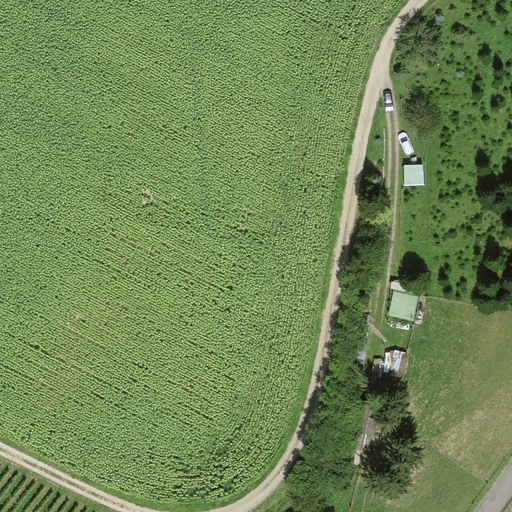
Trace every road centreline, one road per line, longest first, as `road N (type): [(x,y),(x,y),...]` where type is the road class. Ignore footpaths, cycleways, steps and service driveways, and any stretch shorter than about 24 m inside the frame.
road 1 (track): [(230,511),(274,480),(291,454),(345,255),(358,123),(381,52),(413,0)]
road 2 (track): [(0,453),(125,511)]
